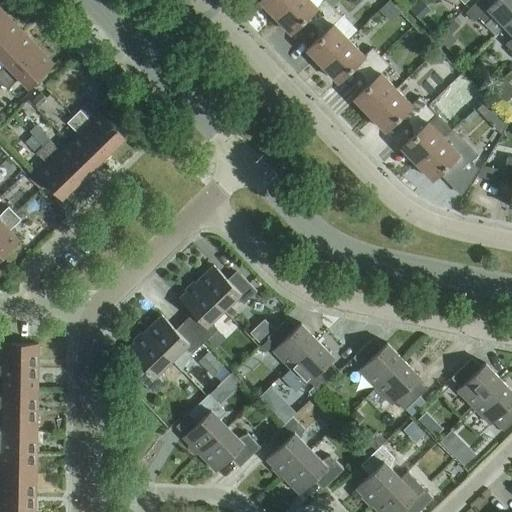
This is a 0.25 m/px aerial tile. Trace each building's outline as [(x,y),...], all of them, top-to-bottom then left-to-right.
[(260,0),(259,2),(274,17),(292,0),(260,0)] [(306,17),(315,26),(333,8),(324,0),(323,0),(316,7),(309,0),(292,0),(274,17),(290,33),(306,17)] [(504,27),(511,19),(511,0),(478,0),(465,13),(474,22),(478,18),(495,35),(504,27)] [(306,50),(322,66),(349,40),(333,24),(341,17),(333,8),(315,26),(323,34),(306,50)] [(0,54),(23,32),(8,17),(0,23),(0,54)] [(452,35),(460,26),(454,20),(445,29),(452,35)] [(0,71),(0,82),(1,83),(38,48),(23,32),(0,54),(0,59),(6,66),(0,71)] [(354,66),(362,75),(380,57),(372,48),(364,56),(349,40),(322,66),(337,82),(354,66)] [(38,48),(1,83),(7,90),(19,79),(28,88),(53,64),(38,48)] [(353,99),(369,115),(396,89),(381,73),(388,66),(380,57),(362,75),(370,83),(353,99)] [(401,115),(409,124),(427,106),(419,97),(411,105),(396,89),(369,115),(384,131),(401,115)] [(47,100),(40,93),(31,101),(38,108),(47,100)] [(507,120),(488,100),(478,110),(500,133),(506,122),(507,120)] [(401,148),(416,164),(443,138),(428,122),(436,115),(427,106),(409,124),(417,132),(401,148)] [(80,110),(73,117),(109,153),(125,138),(100,113),(91,122),(80,110)] [(78,134),(69,143),(93,168),(109,153),(73,117),(66,123),(78,134)] [(477,155),(452,129),(443,138),(416,164),(432,180),(448,164),(456,173),(467,163),(468,164),(477,155)] [(42,147),(32,137),(26,143),(35,153),(42,147)] [(49,140),(42,147),(78,183),(93,168),(69,143),(60,152),(49,140)] [(78,183),(42,147),(35,153),(46,164),(37,174),(62,199),(78,183)] [(511,190),(509,207),(511,207),(511,158),(507,157),(502,182),(511,184),(511,190)] [(497,180),(502,168),(487,162),(482,174),(497,180)] [(0,227),(14,213),(8,207),(0,214),(0,227)] [(14,213),(0,227),(0,258),(18,241),(9,231),(21,220),(14,213)] [(213,265),(196,282),(223,310),(234,300),(241,303),(243,305),(257,291),(240,274),(231,283),(213,265)] [(196,316),(188,325),(204,342),(217,330),(216,328),(212,321),(223,310),(196,282),(179,299),(196,316)] [(161,316),(144,332),(172,360),(182,350),(190,353),(191,355),(204,342),(188,325),(179,333),(161,316)] [(258,343),(273,329),(264,320),(250,333),(258,343)] [(272,351),(289,368),(317,340),(300,323),(293,331),(284,321),(266,338),(275,347),(272,351)] [(172,360),(144,332),(127,349),(144,366),(135,376),(151,393),(165,380),(164,378),(161,371),(172,360)] [(317,340),(289,368),(305,385),(309,381),(318,391),(335,374),(326,365),(333,357),(317,340)] [(358,370),(375,387),(403,360),(386,343),(379,350),(370,341),(352,358),(362,367),(358,370)] [(3,344),(3,366),(38,367),(38,344),(3,344)] [(223,367),(213,357),(203,367),(213,377),(223,367)] [(403,360),(375,387),(391,405),(395,401),(404,411),(421,394),(412,385),(419,377),(403,360)] [(456,391),(473,408),(501,381),(485,363),(477,371),(468,361),(451,378),(460,387),(456,391)] [(0,387),(2,388),(37,388),(38,367),(3,366),(2,382),(0,382),(0,387)] [(235,370),(210,391),(220,403),(245,382),(235,370)] [(511,391),(501,381),(473,408),(490,425),(493,422),(502,431),(511,421),(511,406),(510,405),(511,403),(511,391)] [(2,388),(2,409),(37,410),(37,388),(2,388)] [(198,453),(199,454),(227,427),(217,416),(220,409),(222,408),(208,394),(191,411),(200,420),(182,437),(189,445),(187,447),(195,455),(198,453)] [(284,423),(292,416),(295,413),(286,403),(275,414),(284,423)] [(2,409),(1,431),(37,431),(37,410),(2,409)] [(363,419),(355,411),(347,419),(355,427),(363,419)] [(425,413),(418,421),(426,429),(434,421),(425,413)] [(281,475),(282,477),(310,450),(300,439),(303,432),(305,430),(292,416),(274,433),(284,442),(266,460),(273,467),(270,469),(278,478),(281,475)] [(227,427),(199,454),(216,472),(233,454),(243,464),(265,442),(260,437),(255,442),(247,433),(245,435),(238,438),(227,427)] [(455,428),(443,438),(465,462),(477,451),(455,428)] [(1,431),(1,452),(36,453),(37,431),(1,431)] [(370,504),(372,506),(400,478),(389,468),(393,460),(394,459),(381,445),(376,450),(364,462),(373,471),(355,489),(362,496),(360,498),(368,507),(370,504)] [(310,450),(282,477),(299,494),(317,477),(326,486),(343,470),(330,456),(328,457),(321,461),(310,450)] [(1,452),(1,474),(36,475),(36,453),(1,452)] [(1,474),(0,496),(35,496),(36,475),(1,474)] [(400,478),(372,506),(377,511),(399,511),(406,506),(412,511),(418,511),(433,498),(419,485),(418,486),(411,489),(400,478)] [(35,511),(35,496),(0,496),(0,507),(0,511),(35,511)]
